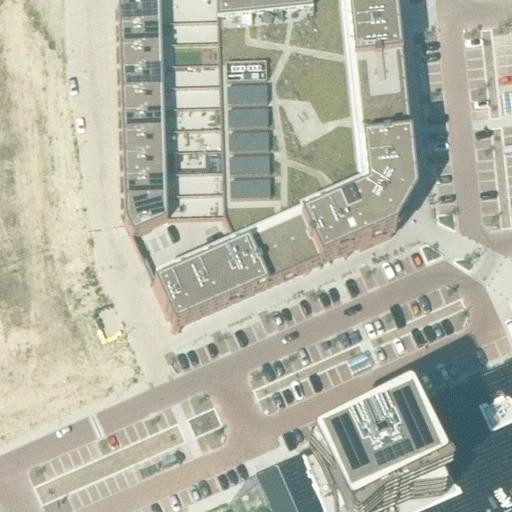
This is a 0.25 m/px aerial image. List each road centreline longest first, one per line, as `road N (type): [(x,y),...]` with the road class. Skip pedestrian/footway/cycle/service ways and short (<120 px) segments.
road 1 (residential): [(106,4),(112,232),(169,395)]
road 2 (residential): [(249,442),(490,330),(472,291)]
road 3 (residential): [(472,291),(448,276),(422,281),(219,373)]
road 4 (residential): [(448,16),(467,223),(497,246)]
road 5 (residential): [(169,395),(0,470)]
road 6 (residential): [(104,511),(249,442)]
